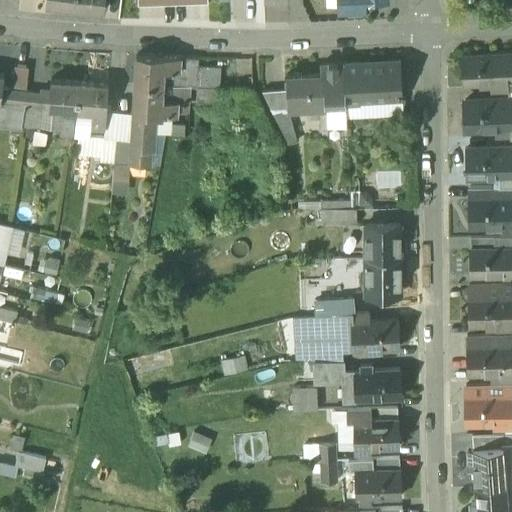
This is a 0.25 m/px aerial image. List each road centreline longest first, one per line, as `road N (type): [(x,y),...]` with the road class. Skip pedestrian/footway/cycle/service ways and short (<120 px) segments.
road 1 (residential): [(430,33),(440,511)]
road 2 (residential): [(430,33),(242,38),(0,25)]
